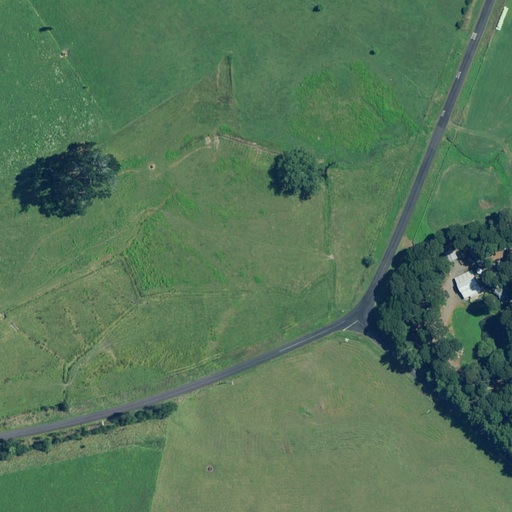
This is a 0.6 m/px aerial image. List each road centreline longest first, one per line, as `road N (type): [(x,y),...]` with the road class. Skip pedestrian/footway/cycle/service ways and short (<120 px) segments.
road 1 (unclassified): [(353,316),(168,396),(0,437)]
road 2 (unclassified): [(491,0),(411,204),(353,316)]
road 3 (unclassified): [(353,316),(511,459)]
